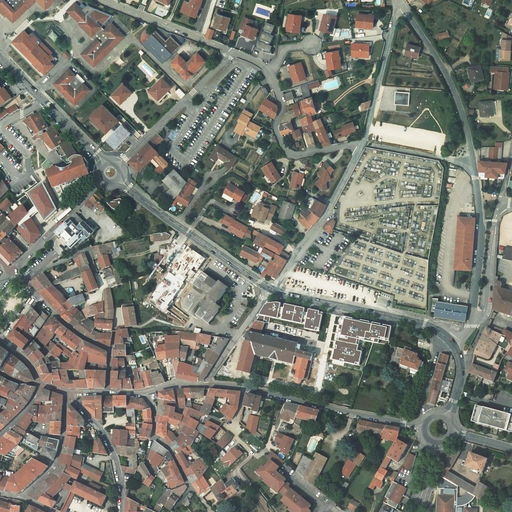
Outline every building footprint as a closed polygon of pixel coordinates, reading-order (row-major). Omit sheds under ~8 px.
[(0,0),(0,8),(1,10),(2,9),(7,14),(6,15),(13,22),(35,0),(36,0),(46,9),(54,0),(0,0)] [(182,11),(196,16),(202,0),(191,0),(191,3),(186,1),(185,4),(184,3),(183,6),(184,6),(182,11)] [(95,41),(81,54),(94,67),(114,47),(125,36),(111,23),(105,30),(97,22),(98,21),(103,26),(113,16),(87,5),(86,7),(83,9),(82,10),(75,3),(67,11),(80,23),(79,24),(92,37),(91,38),(95,41)] [(222,28),(226,30),(230,18),(217,14),(214,27),(214,28),(221,30),(222,28)] [(322,24),(321,30),(332,33),(336,17),(325,14),(323,21),(324,21),(323,25),(322,24)] [(358,14),(357,26),(364,27),(364,26),(367,27),(373,28),(374,16),(358,14)] [(288,25),(287,30),(299,32),(301,16),(289,15),(289,22),(289,25),(288,25)] [(245,30),(243,34),(254,39),(258,29),(251,27),(254,21),(244,17),(240,28),(245,30)] [(266,22),(263,29),(264,29),(263,32),(271,34),(272,32),(275,25),(266,22)] [(214,31),(209,28),(205,37),(211,40),(214,31)] [(54,66),(55,65),(52,62),(52,63),(51,61),(53,59),(56,57),(52,53),(53,53),(41,41),(41,42),(32,33),(30,36),(25,31),(21,34),(13,43),(45,75),(52,68),(54,66)] [(55,42),(59,37),(53,31),(48,35),(55,42)] [(156,31),(152,35),(156,39),(148,47),(153,52),(153,53),(152,53),(157,58),(157,57),(160,54),(166,60),(181,46),(171,36),(166,41),(156,31)] [(271,43),(274,35),(271,34),(263,32),(262,31),(260,38),(260,39),(260,41),(270,45),(270,42),(271,43)] [(33,32),(32,33),(41,42),(41,41),(42,41),(33,32)] [(511,36),(503,32),(502,50),(500,50),(499,60),(508,61),(509,52),(511,52),(511,36)] [(156,39),(152,35),(143,44),(153,53),(153,52),(148,47),(156,39)] [(270,52),(271,53),(272,47),(272,46),(270,45),(260,41),(259,40),(256,48),(264,51),(264,52),(268,52),(270,53),(270,52)] [(45,75),(13,43),(11,44),(43,76),(45,75)] [(353,44),(353,56),(360,56),(360,55),(363,56),(369,56),(369,44),(353,44)] [(418,58),(420,47),(407,44),(406,49),(408,49),(407,55),(418,58)] [(338,51),(326,53),(329,69),(341,67),(339,60),(341,60),(340,56),(339,56),(338,51)] [(179,55),(171,63),(187,79),(206,61),(198,53),(187,63),(179,55)] [(166,60),(160,54),(157,57),(163,64),(166,60)] [(289,67),(295,82),(306,78),(304,71),(303,71),(302,68),(303,68),(301,63),(289,67)] [(472,82),(484,79),(480,65),(468,68),(472,82)] [(76,76),(69,69),(54,84),(75,105),(90,90),(83,83),(85,81),(78,74),(76,76)] [(509,80),(509,73),(508,73),(495,72),(494,89),(506,90),(506,82),(508,82),(508,80),(509,80)] [(162,78),(149,91),(160,102),(169,93),(167,91),(171,87),(162,78)] [(308,84),(301,86),(304,96),(301,97),(302,101),(311,97),(309,89),(308,84)] [(127,98),(131,93),(123,85),(112,95),(119,103),(126,96),(126,97),(127,98)] [(0,100),(8,94),(3,88),(2,89),(0,90),(0,100)] [(185,94),(179,88),(176,92),(182,98),(185,94)] [(284,94),(286,101),(294,98),(292,91),(284,94)] [(397,92),(395,93),(395,103),(396,105),(409,106),(410,93),(397,92)] [(0,105),(1,107),(11,99),(8,94),(0,100),(0,105)] [(301,119),(304,125),(313,121),(311,114),(314,113),(316,113),(317,111),(316,106),(314,105),(314,106),(311,97),(302,101),(306,112),(307,115),(301,119)] [(278,106),(266,99),(260,109),(264,111),(269,115),(275,118),(277,115),(278,108),(278,106)] [(371,100),(361,104),(363,111),(369,108),(371,100)] [(481,116),(494,115),(492,101),(480,102),(481,116)] [(293,105),(297,116),(302,114),(298,103),(293,105)] [(15,104),(6,110),(4,109),(0,112),(0,120),(9,114),(10,115),(19,110),(15,104)] [(103,105),(90,117),(92,119),(101,128),(107,133),(110,130),(119,121),(103,105)] [(280,125),(291,122),(292,119),(291,117),(297,116),(293,105),(287,107),(289,112),(286,112),(284,119),(280,125)] [(248,112),(248,113),(244,111),(239,121),(240,121),(235,131),(243,135),(245,131),(256,137),(259,130),(261,127),(249,121),(252,114),(248,112)] [(26,117),(27,119),(24,122),(28,126),(27,127),(33,137),(38,134),(40,137),(45,134),(43,131),(48,128),(39,112),(35,115),(34,112),(26,117)] [(316,120),(314,121),(317,129),(324,126),(322,121),(325,120),(324,117),(320,118),(316,120)] [(101,128),(92,119),(91,121),(99,130),(101,128)] [(304,125),(302,125),(305,134),(311,132),(311,131),(317,129),(314,121),(313,121),(304,125)] [(291,131),(292,132),(294,131),(294,130),(294,129),(291,122),(280,125),(279,126),(279,127),(282,134),(291,131)] [(353,122),(343,126),(343,128),(339,129),(341,137),(346,135),(346,134),(350,132),(356,130),(353,122)] [(122,124),(107,140),(116,148),(130,134),(131,133),(122,124)] [(324,146),(331,143),(325,129),(324,126),(317,129),(321,139),(322,141),(324,146)] [(55,128),(45,134),(40,137),(44,142),(43,142),(49,153),(55,149),(57,148),(64,143),(55,128)] [(294,130),(294,131),(292,132),(294,138),(301,135),(300,129),(296,130),(294,130)] [(311,132),(305,134),(309,146),(315,145),(311,132)] [(153,138),(149,142),(154,147),(163,138),(158,133),(153,138)] [(130,134),(116,148),(117,148),(119,148),(120,147),(125,142),(131,136),(130,134)] [(79,156),(78,156),(68,141),(64,143),(57,148),(58,150),(56,151),(60,157),(61,156),(62,157),(61,158),(67,164),(71,163),(74,164),(73,165),(71,167),(69,168),(67,169),(65,169),(63,169),(60,169),(59,168),(58,168),(54,169),(53,165),(45,172),(59,200),(62,197),(66,194),(69,191),(72,188),(74,186),(77,183),(79,180),(82,177),(84,176),(86,174),(88,171),(89,169),(89,167),(88,164),(88,162),(86,160),(85,158),(83,157),(81,156),(79,156)] [(165,168),(169,163),(162,156),(154,147),(149,142),(142,149),(140,151),(134,157),(129,161),(139,171),(154,157),(161,164),(155,170),(158,173),(164,167),(165,168)] [(230,168),(237,158),(218,145),(210,157),(216,161),(219,157),(226,162),(224,164),(230,168)] [(496,147),(487,147),(486,159),(501,160),(502,147),(496,147)] [(489,162),(479,161),(480,175),(504,177),(506,167),(504,167),(504,163),(497,162),(497,166),(489,165),(489,162)] [(269,177),(273,182),(281,178),(272,162),(262,168),(267,175),(268,174),(269,177)] [(318,186),(322,184),(327,190),(326,182),(327,181),(331,179),(329,175),(329,174),(334,170),(331,166),(326,170),(324,167),(318,173),(322,177),(315,183),(318,186)] [(178,196),(187,182),(175,169),(163,180),(171,188),(178,195),(178,196)] [(294,172),(290,186),(300,188),(304,174),(303,174),(304,172),(300,170),(299,173),(294,172)] [(157,182),(160,179),(154,173),(151,176),(157,182)] [(176,199),(184,204),(186,200),(189,202),(192,197),(189,195),(195,187),(194,186),(191,184),(194,181),(190,178),(187,182),(178,196),(176,199)] [(0,198),(9,190),(3,180),(0,182),(0,198)] [(39,212),(45,222),(58,210),(47,189),(43,182),(28,194),(35,207),(39,212)] [(229,183),(224,192),(234,198),(240,201),(240,200),(244,193),(245,192),(229,183)] [(178,195),(171,188),(164,195),(171,202),(178,195)] [(98,192),(93,196),(99,202),(103,198),(98,192)] [(232,202),(234,198),(224,192),(222,196),(232,202)] [(90,200),(94,203),(102,212),(106,209),(99,202),(93,196),(90,200)] [(0,205),(0,208),(3,211),(12,205),(7,198),(0,205)] [(312,198),(306,208),(313,212),(320,217),(326,205),(312,198)] [(116,202),(107,202),(108,204),(109,204),(109,205),(110,206),(111,207),(112,208),(113,209),(114,209),(115,209),(116,210),(117,210),(118,210),(119,210),(120,210),(121,209),(122,209),(123,208),(124,207),(122,205),(123,205),(123,204),(123,203),(123,202),(123,201),(122,200),(121,200),(120,199),(119,199),(118,200),(117,200),(116,201),(116,202)] [(94,203),(90,200),(85,204),(89,208),(94,203)] [(290,221),(295,204),(284,201),(279,217),(290,221)] [(261,203),(255,205),(254,210),(256,210),(255,214),(255,215),(260,217),(259,218),(265,220),(266,218),(272,220),(276,208),(261,203)] [(9,220),(16,226),(20,221),(28,213),(22,206),(7,218),(9,220)] [(23,225),(31,219),(39,212),(35,207),(28,213),(20,221),(23,225)] [(313,212),(305,208),(300,214),(302,216),(306,219),(313,225),(320,217),(313,212)] [(85,242),(95,233),(85,223),(86,223),(85,222),(84,222),(76,213),(69,220),(70,220),(68,221),(67,223),(66,222),(55,233),(60,238),(62,237),(68,243),(66,244),(69,247),(72,250),(79,243),(80,245),(84,241),(85,242)] [(463,271),(471,271),(472,261),(472,258),(474,233),(474,231),(475,218),(468,217),(463,217),(463,215),(459,214),(455,270),(463,271)] [(0,218),(0,228),(0,229),(9,220),(7,218),(4,215),(0,218)] [(229,229),(242,237),(244,234),(247,229),(248,228),(234,220),(226,216),(223,221),(231,226),(230,227),(229,229)] [(41,235),(31,219),(23,225),(18,229),(31,245),(36,240),(41,235)] [(313,225),(306,219),(302,224),(309,229),(313,225)] [(335,221),(334,219),(333,219),(323,226),(326,227),(333,229),(335,221)] [(8,235),(16,226),(9,220),(0,229),(7,236),(8,235)] [(288,230),(277,223),(274,229),(284,236),(288,230)] [(7,236),(0,229),(0,248),(2,247),(9,239),(10,238),(8,235),(7,236)] [(282,251),(284,246),(270,238),(269,239),(259,234),(260,232),(257,231),(256,235),(258,236),(254,242),(264,247),(275,253),(282,257),(283,254),(280,253),(282,251)] [(154,234),(155,240),(155,241),(168,240),(170,235),(166,233),(154,234)] [(23,253),(10,238),(9,239),(2,247),(0,248),(0,251),(4,256),(12,264),(23,253)] [(10,238),(23,253),(25,251),(14,239),(11,238),(10,238)] [(92,247),(96,258),(99,257),(108,255),(107,250),(114,248),(116,247),(115,242),(92,247)] [(258,252),(245,246),(241,253),(252,259),(252,260),(256,262),(258,260),(261,262),(264,255),(261,254),(258,252)] [(270,258),(272,259),(273,256),(275,253),(264,247),(264,248),(261,254),(264,255),(270,258)] [(503,259),(511,261),(511,259),(511,248),(506,247),(503,259)] [(290,256),(282,251),(280,253),(283,254),(282,257),(287,260),(290,256)] [(287,260),(282,257),(275,253),(273,256),(276,257),(274,260),(276,262),(283,266),(287,260)] [(82,274),(91,271),(89,265),(90,264),(85,255),(85,254),(84,254),(83,254),(79,256),(81,261),(80,262),(82,267),(79,268),(82,274)] [(108,255),(99,257),(101,263),(110,260),(108,255)] [(272,259),(270,258),(269,260),(270,261),(261,275),(265,277),(267,273),(273,276),(276,277),(283,266),(276,262),(274,260),(272,259)] [(110,260),(101,263),(103,269),(111,265),(110,260)] [(113,265),(111,266),(114,275),(118,285),(123,283),(117,269),(115,270),(113,265)] [(220,281),(218,284),(203,272),(200,276),(186,266),(177,277),(192,288),(194,285),(195,284),(198,286),(197,287),(209,296),(208,298),(209,298),(196,315),(208,323),(210,320),(211,321),(219,310),(218,309),(220,306),(217,304),(215,303),(217,300),(218,301),(226,291),(225,290),(227,287),(220,281)] [(67,277),(68,280),(82,274),(79,268),(66,274),(67,277)] [(111,268),(103,270),(105,277),(113,275),(111,268)] [(60,283),(68,280),(67,277),(61,279),(55,282),(54,283),(52,285),(50,281),(45,274),(47,273),(46,271),(44,273),(31,283),(34,286),(38,290),(40,293),(53,286),(60,283)] [(99,289),(99,288),(91,271),(82,274),(90,292),(99,289)] [(114,275),(106,278),(110,288),(118,285),(114,275)] [(511,292),(500,288),(501,288),(502,284),(501,283),(498,282),(495,283),(494,310),(511,316),(511,292)] [(57,312),(68,302),(64,298),(53,286),(40,293),(57,312)] [(75,293),(64,298),(68,302),(71,299),(76,297),(75,293)] [(104,302),(104,313),(98,314),(96,315),(96,320),(113,322),(114,306),(111,293),(104,295),(104,302)] [(71,299),(68,302),(57,312),(62,316),(63,317),(68,312),(76,319),(82,313),(81,313),(78,309),(78,308),(78,307),(78,306),(86,302),(83,294),(76,297),(71,299)] [(465,322),(467,308),(456,306),(453,306),(451,305),(438,303),(438,300),(433,299),(433,307),(432,311),(436,311),(436,313),(435,317),(465,322)] [(98,314),(104,313),(104,302),(95,306),(98,314)] [(86,314),(88,318),(96,315),(98,314),(95,306),(84,311),(86,314)] [(29,313),(27,316),(34,324),(39,330),(46,321),(49,317),(42,311),(39,314),(33,308),(29,313)] [(137,325),(134,308),(124,309),(127,327),(137,325)] [(71,324),(71,323),(72,322),(76,319),(68,312),(63,317),(62,316),(62,317),(66,321),(70,324),(71,324)] [(87,318),(88,318),(86,314),(83,315),(82,313),(76,319),(72,322),(71,323),(71,324),(75,327),(79,323),(81,322),(82,321),(87,318)] [(21,323),(16,330),(21,334),(25,328),(33,336),(34,337),(35,336),(39,330),(34,324),(27,316),(21,323)] [(257,322),(265,323),(290,328),(294,329),(295,324),(259,316),(256,321),(256,322),(257,322)] [(54,336),(56,333),(59,329),(63,325),(56,318),(50,319),(44,328),(54,336)] [(81,322),(90,328),(85,335),(87,336),(92,339),(97,341),(98,341),(101,334),(94,331),(96,327),(96,323),(93,322),(88,318),(87,318),(82,321),(81,322)] [(101,334),(98,341),(110,346),(111,346),(112,332),(113,328),(112,328),(113,322),(96,320),(96,323),(96,327),(94,331),(101,334)] [(85,335),(90,328),(81,322),(79,323),(75,327),(74,328),(85,335)] [(257,322),(256,322),(253,326),(254,326),(258,329),(257,334),(260,335),(264,325),(265,323),(257,322)] [(290,328),(265,323),(264,325),(270,327),(270,324),(274,325),(273,328),(293,334),(292,339),(313,344),(313,343),(318,344),(320,334),(294,329),(290,328)] [(63,325),(59,329),(56,333),(61,338),(62,338),(65,334),(68,330),(63,325)] [(504,331),(491,325),(489,329),(493,331),(501,334),(506,336),(504,331)] [(302,345),(260,335),(257,334),(258,329),(254,326),(253,326),(251,327),(247,332),(248,332),(238,371),(247,373),(253,351),(298,362),(295,373),(292,372),(291,372),(290,376),(294,377),(294,378),(295,378),(295,380),(295,381),(295,382),(296,383),(297,383),(297,384),(298,384),(299,384),(300,384),(301,383),(302,383),(302,382),(303,380),(304,380),(308,380),(309,376),(314,355),(301,352),(302,345)] [(9,339),(24,351),(30,342),(34,337),(33,336),(25,328),(21,334),(16,330),(9,339)] [(50,340),(54,336),(44,328),(40,333),(50,340)] [(129,337),(128,329),(127,328),(118,330),(116,344),(124,345),(124,343),(131,343),(130,341),(129,337)] [(493,331),(489,329),(486,328),(480,340),(487,343),(493,331)] [(76,335),(68,330),(65,334),(62,338),(61,338),(59,342),(56,345),(54,348),(55,349),(50,354),(58,360),(59,359),(59,358),(63,355),(69,360),(70,358),(73,360),(70,365),(69,365),(61,365),(62,367),(61,370),(64,370),(67,370),(74,369),(77,360),(81,350),(84,341),(80,339),(76,335)] [(179,360),(185,362),(186,359),(189,348),(195,349),(197,343),(199,334),(180,331),(180,332),(180,336),(180,344),(180,357),(179,357),(179,360)] [(490,357),(490,358),(496,345),(501,334),(493,331),(487,343),(480,340),(475,350),(475,352),(474,353),(474,354),(477,355),(479,352),(482,354),(490,357)] [(36,338),(42,344),(45,346),(46,346),(50,340),(40,333),(36,338)] [(212,336),(199,334),(197,343),(198,343),(198,342),(210,344),(212,336)] [(505,350),(507,353),(511,347),(506,336),(501,334),(496,345),(505,350)] [(180,357),(180,344),(180,336),(178,336),(166,337),(166,343),(165,343),(164,344),(164,345),(163,345),(163,342),(157,342),(157,343),(156,343),(159,360),(179,357),(180,357)] [(211,350),(220,355),(229,339),(216,337),(211,349),(211,350)] [(40,347),(34,341),(26,352),(31,358),(35,353),(37,353),(40,351),(42,349),(40,347)] [(91,344),(84,341),(81,350),(89,353),(91,344)] [(53,342),(48,348),(49,348),(46,351),(47,353),(49,354),(50,354),(55,349),(54,348),(56,345),(53,342)] [(114,350),(113,356),(126,356),(127,356),(126,347),(132,347),(131,343),(124,343),(124,345),(116,344),(116,346),(114,350)] [(417,375),(419,376),(424,363),(422,362),(422,361),(419,360),(421,355),(416,354),(417,351),(413,350),(412,352),(410,352),(411,349),(405,347),(405,350),(392,345),(391,345),(389,350),(393,351),(397,353),(396,357),(392,356),(391,363),(395,364),(395,363),(400,364),(418,371),(417,373),(417,375)] [(108,352),(97,347),(94,354),(96,355),(107,359),(108,352)] [(44,356),(47,353),(46,351),(45,352),(44,350),(42,349),(40,351),(37,353),(35,353),(31,358),(36,364),(36,365),(45,357),(44,356)] [(213,366),(220,355),(211,350),(211,349),(209,349),(204,361),(213,366)] [(6,350),(3,355),(0,362),(0,370),(1,370),(10,353),(6,350)] [(89,353),(81,350),(77,360),(87,362),(89,353)] [(253,351),(247,373),(251,374),(255,355),(293,365),(292,372),(295,373),(298,362),(253,351)] [(9,365),(13,359),(15,357),(10,353),(1,370),(4,372),(9,365)] [(94,354),(89,353),(87,362),(94,363),(96,355),(94,354)] [(45,357),(36,365),(38,369),(51,363),(52,363),(54,362),(51,357),(52,357),(50,354),(49,354),(45,357)] [(441,354),(430,392),(438,394),(448,356),(441,354)] [(107,359),(96,355),(94,363),(99,364),(107,365),(107,359)] [(505,357),(502,355),(496,362),(492,371),(497,373),(499,369),(502,360),(505,357)] [(15,357),(13,359),(9,365),(4,372),(7,374),(11,377),(12,376),(17,366),(20,361),(15,357)] [(210,371),(213,366),(204,361),(200,359),(198,364),(202,366),(210,371)] [(80,371),(85,372),(85,368),(87,362),(77,360),(74,369),(74,370),(80,371)] [(20,361),(17,366),(12,376),(14,377),(15,378),(22,371),(23,373),(24,373),(29,370),(25,365),(20,361)] [(54,362),(52,363),(53,368),(57,367),(58,370),(59,370),(62,381),(64,388),(71,388),(70,382),(68,376),(67,370),(64,370),(61,370),(62,367),(61,365),(60,361),(58,361),(54,362)] [(317,361),(315,370),(331,374),(331,372),(335,373),(336,366),(333,365),(317,361)] [(194,367),(179,362),(178,378),(199,382),(198,378),(199,376),(192,373),(194,367)] [(53,368),(52,363),(51,363),(38,369),(41,375),(43,375),(45,374),(54,374),(54,371),(53,368)] [(107,372),(107,365),(99,364),(99,372),(107,372)] [(418,371),(400,364),(399,367),(407,370),(410,371),(417,373),(418,371)] [(497,373),(492,371),(472,364),(469,373),(494,382),(497,373)] [(199,376),(198,378),(199,382),(204,381),(210,371),(202,366),(200,369),(194,367),(192,373),(199,376)] [(62,381),(59,370),(58,370),(57,367),(53,368),(54,371),(54,374),(45,374),(45,378),(45,379),(44,380),(44,381),(53,384),(53,381),(62,381)] [(119,381),(120,372),(119,372),(119,367),(113,367),(112,389),(123,389),(123,381),(119,381)] [(89,368),(85,368),(85,372),(86,372),(87,380),(89,389),(95,389),(96,372),(92,371),(89,368)] [(134,390),(145,388),(142,379),(139,368),(133,370),(136,377),(131,378),(131,376),(132,375),(131,371),(126,372),(127,380),(131,379),(134,390)] [(152,373),(151,371),(142,374),(141,368),(139,368),(142,379),(145,388),(154,385),(155,386),(152,373)] [(34,381),(29,370),(24,373),(23,373),(22,371),(15,378),(17,379),(18,379),(21,381),(23,381),(25,380),(27,382),(34,381)] [(106,385),(107,372),(99,372),(98,372),(96,372),(95,389),(105,389),(106,385)] [(122,372),(120,372),(119,381),(123,381),(123,389),(134,390),(131,379),(127,380),(126,372),(122,372)] [(152,373),(155,386),(166,382),(162,374),(160,375),(159,372),(152,373)] [(89,389),(87,380),(81,381),(74,381),(76,388),(89,389)] [(447,392),(449,381),(442,380),(440,391),(447,392)] [(8,389),(15,393),(20,385),(19,385),(16,383),(12,382),(8,389)] [(33,393),(36,387),(20,385),(15,393),(18,394),(17,395),(17,396),(19,397),(20,396),(28,402),(31,398),(31,397),(33,393)] [(5,397),(7,398),(10,391),(5,388),(1,395),(5,397)] [(51,392),(42,389),(39,395),(37,400),(37,401),(39,401),(44,402),(50,402),(51,392)] [(204,395),(205,389),(190,389),(191,398),(200,398),(200,396),(203,396),(204,395)] [(208,396),(205,404),(210,406),(212,407),(217,396),(227,398),(229,391),(210,389),(208,396)] [(171,402),(171,401),(176,401),(174,390),(167,391),(165,392),(160,393),(160,399),(171,402)] [(19,397),(17,396),(17,395),(10,391),(7,398),(8,398),(9,398),(13,400),(16,401),(17,402),(24,408),(26,405),(28,402),(20,396),(19,397)] [(227,398),(226,404),(220,411),(223,414),(232,420),(238,408),(241,392),(234,391),(229,391),(227,398)] [(63,405),(63,396),(51,392),(50,402),(53,402),(54,406),(63,405)] [(433,407),(434,406),(438,394),(430,392),(427,405),(433,407)] [(261,397),(247,393),(244,407),(251,408),(253,409),(252,411),(258,413),(260,407),(258,407),(261,397)] [(84,397),(84,406),(96,418),(97,418),(97,406),(97,397),(84,397)] [(103,413),(114,413),(114,408),(114,407),(127,407),(127,408),(127,416),(130,416),(132,417),(132,424),(130,424),(127,424),(127,431),(136,431),(136,428),(136,423),(135,410),(135,409),(135,398),(127,397),(114,397),(114,398),(103,398),(103,406),(103,413)] [(7,401),(8,401),(14,405),(12,407),(19,414),(21,411),(24,408),(17,402),(16,401),(13,400),(9,398),(8,398),(7,401)] [(144,410),(150,409),(143,399),(135,398),(135,409),(135,410),(144,411),(144,410)] [(158,414),(165,417),(167,406),(170,407),(171,402),(160,399),(160,404),(158,414)] [(12,407),(14,405),(8,401),(5,407),(9,410),(7,411),(13,419),(16,416),(19,414),(12,407)] [(176,401),(171,401),(171,402),(170,407),(167,406),(165,417),(173,419),(178,420),(180,421),(181,421),(183,416),(175,413),(176,408),(176,404),(176,401)] [(44,402),(44,406),(47,406),(48,416),(54,414),(53,406),(54,406),(53,402),(50,402),(44,402)] [(294,423),(296,418),(300,406),(287,403),(282,415),(287,417),(286,420),(293,424),(294,423)] [(201,412),(201,413),(204,414),(208,416),(212,407),(210,406),(205,404),(203,407),(201,412)] [(63,405),(54,406),(53,406),(54,414),(62,412),(63,405)] [(68,426),(78,427),(79,413),(72,405),(69,405),(68,426)] [(0,408),(0,412),(1,413),(3,414),(4,413),(7,410),(7,411),(9,410),(5,407),(5,406),(2,406),(1,409),(0,408)] [(34,416),(38,417),(38,415),(38,406),(33,406),(31,409),(28,413),(34,416)] [(46,416),(48,416),(47,406),(44,406),(38,406),(38,415),(46,416)] [(316,417),(318,411),(300,406),(296,418),(302,419),(314,423),(316,417)] [(511,425),(511,415),(479,406),(474,422),(510,432),(511,425)] [(203,416),(204,414),(201,413),(201,412),(197,411),(192,409),(186,407),(186,408),(183,416),(181,421),(186,424),(187,425),(195,430),(199,423),(199,422),(198,422),(200,415),(203,416)] [(150,409),(144,410),(144,411),(144,414),(144,419),(144,420),(145,420),(143,429),(152,430),(153,425),(152,425),(152,419),(152,413),(151,409),(150,409)] [(4,415),(3,415),(10,422),(12,420),(13,419),(7,411),(4,414),(4,415)] [(54,414),(48,416),(46,416),(46,423),(51,424),(51,423),(62,422),(62,412),(54,414)] [(0,414),(0,420),(1,421),(6,426),(8,424),(10,422),(3,415),(4,415),(3,414),(1,413),(0,414)] [(26,425),(30,420),(31,420),(37,422),(37,419),(38,417),(34,416),(28,413),(24,418),(21,422),(26,425)] [(173,419),(165,417),(158,414),(157,420),(156,422),(158,423),(167,425),(168,423),(177,427),(179,425),(180,421),(178,420),(173,419)] [(256,433),(256,431),(259,418),(258,417),(249,415),(246,428),(254,434),(256,433)] [(375,433),(381,434),(387,426),(373,423),(359,420),(357,429),(375,433)] [(181,421),(180,421),(179,425),(177,427),(176,429),(183,433),(187,425),(186,424),(181,421)] [(218,430),(220,427),(208,421),(205,426),(209,429),(205,436),(210,440),(212,437),(218,430)] [(16,426),(26,431),(28,427),(27,426),(26,425),(21,422),(20,423),(19,424),(16,426)] [(51,424),(50,432),(50,434),(52,435),(61,435),(61,430),(62,422),(51,423),(51,424)] [(166,439),(167,435),(167,426),(167,425),(158,423),(157,435),(166,439)] [(205,426),(199,423),(195,430),(199,432),(203,434),(205,436),(209,429),(205,426)] [(196,437),(199,432),(195,430),(187,425),(183,433),(194,441),(196,437)] [(11,431),(23,438),(27,432),(26,431),(16,426),(14,428),(12,430),(11,431)] [(76,438),(79,438),(81,427),(78,427),(68,426),(67,436),(76,438)] [(400,428),(387,426),(381,434),(379,438),(390,440),(395,442),(397,439),(398,439),(399,437),(399,436),(400,428)] [(152,430),(143,429),(141,436),(141,437),(147,438),(150,439),(152,433),(152,430)] [(117,446),(126,447),(127,431),(114,430),(114,445),(117,446)] [(21,441),(38,451),(39,445),(40,444),(37,443),(37,442),(35,445),(27,440),(23,438),(11,431),(8,433),(5,437),(18,445),(19,445),(21,441)] [(126,447),(136,448),(135,439),(136,439),(136,436),(136,431),(127,431),(126,447)] [(173,433),(170,432),(169,431),(167,431),(167,435),(166,439),(170,445),(176,441),(172,435),(173,433)] [(220,440),(217,444),(224,449),(225,447),(229,442),(233,438),(226,432),(225,435),(220,440)] [(183,433),(178,439),(176,441),(180,447),(185,443),(189,447),(191,446),(194,441),(183,433)] [(294,440),(278,433),(275,441),(282,443),(280,448),(282,448),(281,451),(288,454),(294,440)] [(39,439),(31,434),(27,440),(35,445),(37,442),(37,443),(40,439),(39,439)] [(41,436),(40,439),(37,443),(40,444),(39,445),(45,447),(47,448),(47,447),(48,447),(50,438),(42,437),(42,436),(41,436)] [(67,436),(65,448),(74,449),(76,438),(67,436)] [(0,455),(1,455),(1,456),(2,455),(5,456),(8,454),(18,445),(5,437),(0,440),(0,455)] [(47,448),(45,455),(54,460),(57,451),(60,441),(50,438),(48,447),(47,447),(47,448)] [(95,440),(94,453),(108,455),(100,439),(95,440)] [(136,439),(135,439),(136,448),(136,453),(137,453),(140,454),(141,454),(145,455),(146,449),(139,447),(139,442),(138,442),(138,439),(136,439)] [(381,468),(385,470),(391,459),(395,461),(398,463),(403,454),(408,446),(397,439),(395,442),(394,444),(381,468)] [(151,463),(158,452),(160,448),(161,445),(158,442),(155,440),(154,442),(152,449),(149,456),(149,460),(150,461),(149,462),(151,463)] [(231,444),(229,442),(225,447),(228,449),(229,448),(235,453),(242,447),(235,440),(231,444)] [(180,447),(176,441),(170,445),(174,452),(176,455),(181,452),(188,447),(189,447),(185,443),(180,447)] [(19,445),(18,445),(8,454),(8,455),(14,457),(15,454),(23,448),(19,446),(19,445)] [(158,452),(165,457),(169,451),(164,448),(163,447),(163,446),(161,445),(160,448),(158,452)] [(120,454),(126,455),(126,456),(130,457),(130,468),(136,470),(137,470),(137,467),(137,453),(136,453),(136,448),(126,447),(117,446),(118,454),(120,454)] [(189,447),(188,447),(181,452),(184,457),(189,453),(190,453),(194,450),(191,446),(189,447)] [(461,450),(454,446),(443,465),(450,469),(461,450)] [(80,469),(81,469),(82,463),(83,457),(80,457),(81,455),(80,455),(81,450),(74,449),(65,448),(63,453),(60,462),(57,469),(55,473),(61,478),(62,478),(63,476),(65,471),(68,466),(79,472),(80,469)] [(169,451),(165,457),(164,458),(166,459),(167,461),(169,463),(174,460),(172,457),(169,451)] [(159,466),(164,458),(165,457),(158,452),(151,463),(151,464),(155,466),(158,468),(159,466)] [(184,470),(184,471),(191,467),(193,465),(191,462),(188,462),(184,457),(181,452),(176,455),(181,465),(182,466),(184,470)] [(296,496),(297,494),(289,487),(289,486),(290,485),(287,482),(286,484),(284,482),(286,479),(280,474),(279,473),(278,473),(277,473),(277,474),(275,472),(276,471),(276,470),(275,469),(278,465),(279,467),(284,461),(272,452),(268,457),(271,460),(265,468),(263,466),(259,471),(262,473),(261,475),(265,479),(268,482),(267,484),(275,490),(276,488),(280,491),(286,496),(284,499),(287,502),(285,504),(290,508),(293,510),(291,511),(309,511),(311,511),(308,509),(311,505),(301,497),(300,497),(299,497),(298,498),(296,496)] [(349,460),(341,473),(348,478),(356,465),(358,466),(364,456),(357,452),(351,462),(349,460)] [(411,469),(413,465),(416,457),(409,453),(402,465),(411,469)] [(488,459),(471,453),(465,467),(483,473),(488,459)] [(327,459),(316,454),(313,460),(304,478),(314,486),(327,459)] [(313,460),(304,455),(296,471),(304,478),(313,460)] [(202,458),(199,460),(207,469),(209,468),(209,467),(202,458)] [(12,477),(11,479),(6,490),(19,493),(19,492),(21,491),(22,491),(37,478),(36,477),(39,474),(40,475),(43,473),(48,466),(34,459),(30,463),(26,466),(28,468),(16,478),(12,477)] [(173,475),(175,479),(181,476),(177,468),(174,460),(169,463),(170,465),(172,470),(171,471),(173,475)] [(199,460),(193,465),(191,467),(193,470),(194,472),(196,475),(199,481),(200,479),(201,477),(204,474),(206,471),(207,469),(199,460)] [(88,476),(91,468),(82,463),(81,469),(80,469),(79,472),(81,472),(81,473),(82,473),(88,476)] [(142,474),(146,480),(151,475),(145,464),(144,463),(143,463),(142,464),(141,467),(139,470),(142,474)] [(162,471),(165,475),(169,482),(174,479),(175,479),(173,475),(171,471),(172,470),(170,465),(168,466),(161,471),(162,471)] [(450,469),(443,465),(438,474),(439,475),(445,478),(448,472),(449,472),(450,469)] [(12,475),(12,477),(16,478),(28,468),(26,466),(15,476),(12,475)] [(79,472),(68,466),(65,471),(63,476),(69,480),(72,477),(77,480),(81,473),(81,472),(79,472)] [(122,471),(135,474),(136,470),(130,468),(121,466),(122,471)] [(193,470),(191,467),(184,471),(189,479),(193,484),(199,481),(196,475),(194,472),(193,470)] [(103,473),(91,468),(88,476),(99,482),(103,473)] [(382,481),(388,472),(385,470),(381,468),(369,487),(373,489),(376,485),(381,488),(383,484),(382,481)] [(448,472),(445,478),(458,486),(468,492),(475,496),(484,502),(490,488),(479,482),(476,488),(449,472),(448,472)] [(52,488),(61,478),(55,473),(50,477),(45,482),(52,488)] [(155,478),(151,475),(146,480),(144,483),(149,487),(155,478)] [(455,495),(454,511),(464,511),(465,508),(465,505),(467,505),(467,504),(468,504),(469,503),(470,503),(470,502),(471,502),(472,501),(473,500),(473,499),(474,499),(474,498),(475,497),(475,496),(468,492),(467,493),(466,494),(465,495),(464,496),(463,496),(462,497),(461,497),(461,498),(460,499),(459,498),(457,498),(458,495),(457,496),(456,494),(457,493),(458,493),(458,486),(445,478),(439,475),(439,479),(439,480),(438,480),(438,481),(438,480),(437,489),(438,489),(441,489),(440,495),(455,495)] [(11,479),(4,477),(3,476),(1,482),(0,482),(0,490),(6,491),(6,490),(11,479)] [(69,480),(63,476),(62,478),(61,478),(52,488),(45,494),(42,497),(38,501),(53,508),(57,502),(52,499),(63,488),(67,484),(69,480)] [(175,479),(174,479),(177,486),(185,483),(181,476),(175,479)] [(173,488),(177,486),(174,479),(169,482),(167,483),(172,488),(173,488)] [(212,489),(220,502),(224,499),(226,501),(238,492),(236,489),(240,486),(234,479),(232,480),(226,485),(224,484),(222,479),(212,487),(211,488),(212,489)] [(88,487),(76,481),(73,487),(71,491),(71,492),(75,493),(102,506),(107,496),(99,492),(101,487),(90,482),(88,487)] [(45,482),(35,490),(42,497),(45,494),(52,488),(45,482)] [(349,485),(346,482),(341,489),(345,492),(349,485)] [(387,504),(396,508),(402,497),(405,496),(404,494),(407,489),(393,482),(385,497),(390,500),(387,504)] [(173,490),(171,493),(179,499),(183,494),(184,492),(187,487),(186,485),(179,488),(177,489),(174,490),(173,490)] [(168,489),(163,496),(174,505),(179,499),(171,493),(173,490),(168,489)] [(38,501),(42,497),(35,490),(29,496),(38,501)] [(64,508),(66,509),(75,493),(71,492),(64,508)] [(438,495),(436,511),(477,511),(478,509),(467,508),(465,508),(464,511),(454,511),(455,495),(440,495),(438,495)] [(174,505),(163,496),(157,503),(154,511),(155,511),(159,511),(164,505),(171,510),(174,505)] [(135,511),(135,506),(137,507),(140,507),(140,504),(132,500),(127,497),(126,511),(135,511)] [(0,501),(0,511),(11,511),(12,505),(7,503),(8,498),(5,498),(4,502),(0,501)] [(11,511),(20,511),(22,501),(13,499),(12,505),(11,511)] [(359,504),(352,500),(348,507),(355,511),(359,504)]
